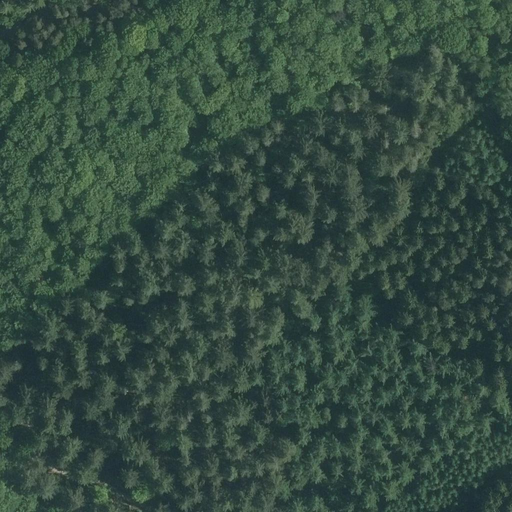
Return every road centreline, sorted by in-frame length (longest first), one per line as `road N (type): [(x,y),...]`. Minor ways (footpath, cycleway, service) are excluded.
road 1 (track): [(0,332),(196,140),(463,0)]
road 2 (track): [(0,144),(122,120),(290,0)]
road 3 (track): [(511,130),(422,0)]
